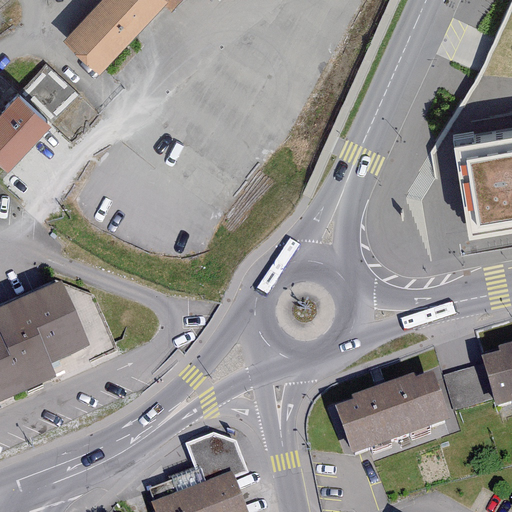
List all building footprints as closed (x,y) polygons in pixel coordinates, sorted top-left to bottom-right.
[(159,0),(106,0),(71,37),(100,64),(159,0)] [(46,69),(0,114),(0,154),(8,162),(74,97),(46,69)] [(511,130),(455,140),(471,228),(511,220),(511,130)] [(0,401),(118,353),(93,293),(62,281),(0,307),(0,401)] [(511,361),(477,371),(491,423),(511,417),(511,361)] [(432,384),(328,420),(345,468),(449,433),(432,384)] [(185,443),(204,491),(249,473),(237,442),(213,433),(185,443)] [(157,502),(153,504),(156,511),(249,511),(229,459),(152,489),(157,502)]
